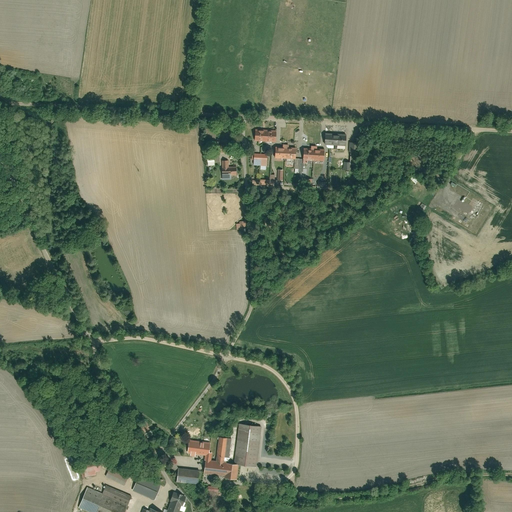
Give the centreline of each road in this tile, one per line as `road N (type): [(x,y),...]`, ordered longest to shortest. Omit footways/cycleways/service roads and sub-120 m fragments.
road 1 (residential): [(227,356),(88,335),(0,154)]
road 2 (residential): [(511,133),(244,116)]
road 3 (residential): [(244,116),(250,308),(227,356)]
road 4 (residential): [(244,116),(0,101)]
road 5 (residential): [(286,479),(297,459),(291,392),(264,365),(227,356)]
